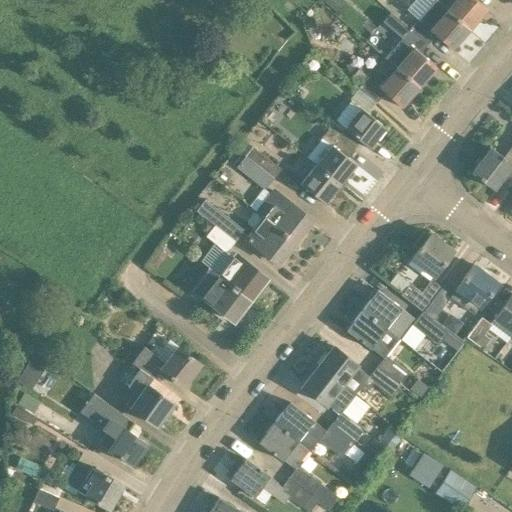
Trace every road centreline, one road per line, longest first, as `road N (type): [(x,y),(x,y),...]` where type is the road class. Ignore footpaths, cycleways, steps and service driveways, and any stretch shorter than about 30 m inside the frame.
road 1 (residential): [(159,511),(411,175)]
road 2 (track): [(136,262),(292,59)]
road 3 (residential): [(411,175),(511,50)]
road 4 (residential): [(511,250),(411,175)]
